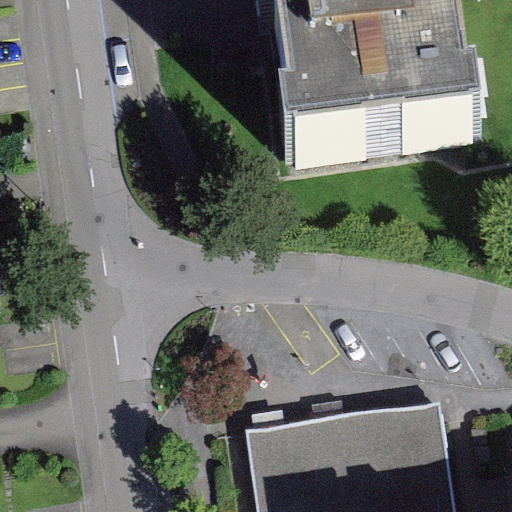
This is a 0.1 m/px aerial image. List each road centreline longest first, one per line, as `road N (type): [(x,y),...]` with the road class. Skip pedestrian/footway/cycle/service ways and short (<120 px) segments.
road 1 (residential): [(103,268),(451,302),(511,321)]
road 2 (residential): [(103,268),(64,0)]
road 3 (residential): [(141,511),(103,268)]
